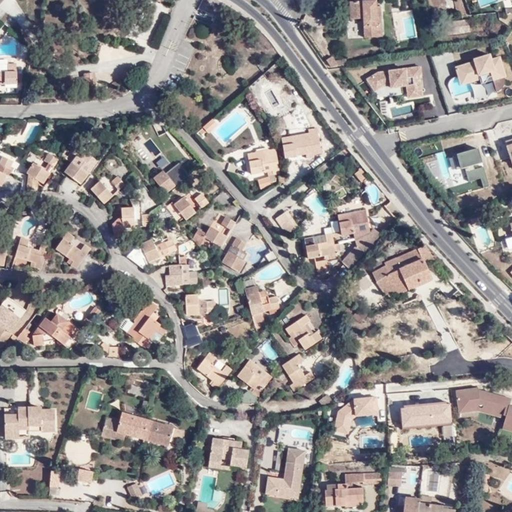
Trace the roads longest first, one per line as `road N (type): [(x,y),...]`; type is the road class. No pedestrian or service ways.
road 1 (secondary): [(238,0),(375,155)]
road 2 (secondary): [(508,307),(375,155)]
road 3 (secondary): [(375,155),(275,14)]
road 4 (residential): [(375,155),(400,136),(511,112)]
